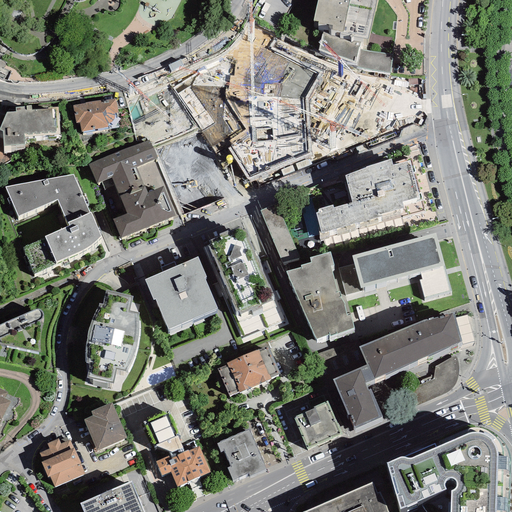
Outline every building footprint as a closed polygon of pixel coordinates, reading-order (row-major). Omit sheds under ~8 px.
[(166,0),(155,24),(167,29),(172,18),(182,23),(188,10),(166,0)] [(317,0),(313,21),(318,22),(318,23),(329,24),(328,27),(331,30),(340,32),(340,34),(350,36),(351,38),(353,36),(367,39),(376,0),(317,0)] [(360,42),(322,32),(318,50),(356,62),(359,49),(360,42)] [(306,98),(319,73),(243,33),(220,59),(173,87),(214,156),(230,147),(246,178),(310,154),(306,98)] [(393,55),(359,49),(356,62),(357,62),(356,67),(389,73),(393,55)] [(146,87),(159,121),(180,113),(167,79),(146,87)] [(85,104),(72,105),(75,123),(79,122),(81,132),(83,132),(83,133),(108,129),(107,123),(109,123),(112,121),(113,119),(114,116),(114,113),(118,112),(116,98),(84,102),(85,104)] [(15,112),(6,112),(0,128),(0,130),(2,131),(4,146),(25,144),(24,137),(60,134),(58,107),(51,107),(51,109),(32,110),(31,106),(15,107),(15,112)] [(149,139),(88,164),(96,184),(111,178),(126,213),(113,219),(121,238),(176,215),(164,186),(148,192),(137,166),(157,158),(149,139)] [(420,197),(409,160),(393,165),(391,159),(366,166),(367,169),(344,175),(352,203),(333,208),(332,205),(318,209),(319,212),(316,213),(322,233),(400,211),(400,209),(403,208),(401,202),(420,197)] [(5,187),(18,217),(58,200),(67,222),(90,212),(73,175),(5,187)] [(276,203),(260,211),(282,263),(299,259),(276,203)] [(67,222),(69,225),(45,236),(46,238),(23,247),(34,274),(57,264),(56,262),(82,251),(91,245),(98,240),(100,236),(90,212),(67,222)] [(219,236),(208,241),(210,245),(207,246),(236,313),(239,312),(240,315),(251,310),(251,312),(262,308),(261,305),(273,300),(271,297),(274,296),(269,284),(268,285),(249,241),(250,240),(245,229),(243,230),(241,226),(230,231),(230,229),(219,234),(219,236)] [(436,233),(352,256),(354,264),(338,268),(345,296),(362,291),(361,288),(420,272),(422,279),(419,280),(424,298),(451,291),(436,233)] [(302,267),(286,271),(315,340),(328,335),(329,337),(354,329),(350,314),(347,316),(344,307),(344,305),(341,299),(340,292),(337,292),(331,266),(334,265),(330,252),(310,257),(311,263),(301,266),(302,267)] [(197,258),(144,280),(153,301),(155,300),(168,330),(217,309),(204,279),(205,278),(197,258)] [(133,297),(106,290),(102,305),(100,305),(97,307),(95,312),(91,319),(88,327),(87,334),(86,341),(86,349),(87,356),(88,362),(90,363),(87,377),(114,384),(116,370),(126,371),(127,368),(130,364),(134,355),(136,350),(138,339),(139,330),(139,322),(138,313),(130,310),(133,297)] [(432,317),(404,328),(418,361),(434,354),(455,345),(462,342),(454,313),(433,319),(432,317)] [(37,321),(0,335),(0,348),(41,332),(43,331),(44,329),(44,327),(43,325),(42,323),(41,322),(39,321),(37,321)] [(418,361),(404,328),(359,347),(366,365),(359,368),(365,383),(418,361)] [(227,364),(217,369),(229,396),(238,391),(239,393),(270,379),(270,378),(280,374),(268,346),(259,350),(258,349),(226,363),(227,364)] [(433,379),(389,397),(396,415),(445,394),(449,390),(454,385),(456,380),(458,376),(458,372),(458,366),(458,362),(457,359),(455,356),(434,365),(434,371),(434,374),(433,379)] [(359,368),(333,379),(347,415),(349,414),(354,428),(382,416),(371,389),(368,390),(365,383),(359,368)] [(8,402),(0,397),(0,429),(0,430),(10,411),(4,408),(8,402)] [(327,401),(314,407),(314,409),(294,418),(308,449),(342,435),(327,401)] [(92,416),(84,420),(97,451),(127,439),(111,403),(90,412),(92,416)] [(168,452),(171,458),(177,456),(177,455),(185,452),(178,436),(179,435),(168,411),(144,421),(155,446),(168,452)] [(500,511),(501,511),(504,511),(505,498),(502,498),(503,470),(506,470),(507,457),(503,457),(502,453),(502,448),(500,443),(497,439),(492,434),(486,431),(482,429),(478,428),(473,429),(468,429),(435,444),(404,457),(401,457),(386,463),(400,510),(407,507),(407,508),(417,504),(416,502),(420,501),(424,508),(426,511),(500,511)] [(220,443),(217,444),(220,452),(224,451),(230,466),(227,468),(232,480),(249,473),(250,476),(265,469),(250,430),(249,431),(248,430),(219,441),(220,443)] [(50,449),(39,453),(43,461),(40,462),(47,477),(50,476),(55,488),(85,475),(70,441),(61,444),(59,439),(47,444),(50,449)] [(167,457),(155,462),(161,476),(170,472),(176,487),(188,482),(188,484),(199,479),(199,477),(210,472),(199,447),(189,451),(188,450),(185,452),(177,455),(177,456),(171,458),(170,459),(168,456),(167,457)] [(390,511),(380,489),(377,491),(373,481),(302,511),(390,511)] [(144,511),(132,482),(79,504),(83,511),(144,511)]
